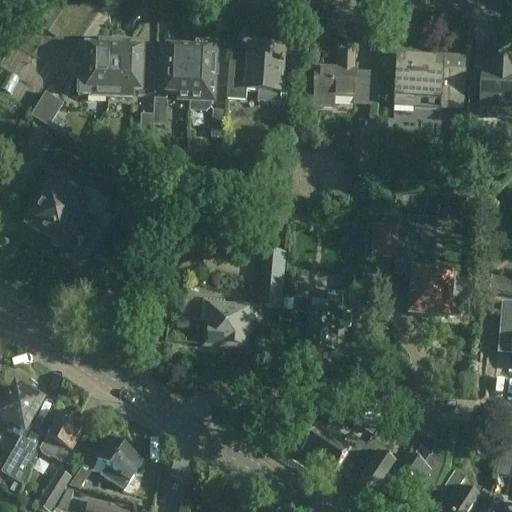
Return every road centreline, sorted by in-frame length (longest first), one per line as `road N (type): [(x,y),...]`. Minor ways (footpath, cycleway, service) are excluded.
road 1 (residential): [(196,430),(216,408),(246,394),(511,419)]
road 2 (secondary): [(196,430),(0,313)]
road 3 (secondary): [(314,511),(196,430)]
